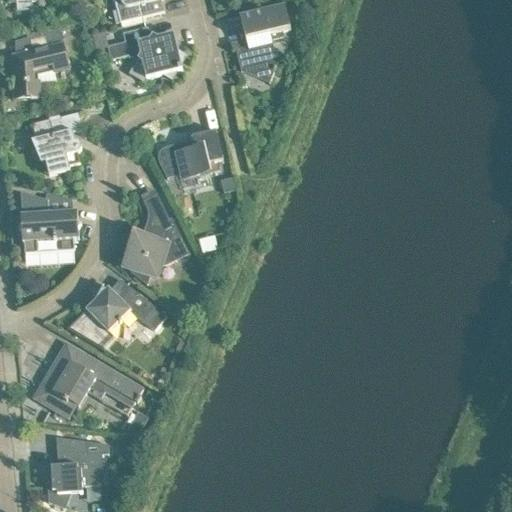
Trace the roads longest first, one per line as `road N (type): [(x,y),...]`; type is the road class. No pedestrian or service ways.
road 1 (residential): [(0,328),(33,323),(66,294),(108,222),(107,155),(130,122),(186,99),(210,57)]
road 2 (residential): [(210,57),(221,71),(245,176)]
